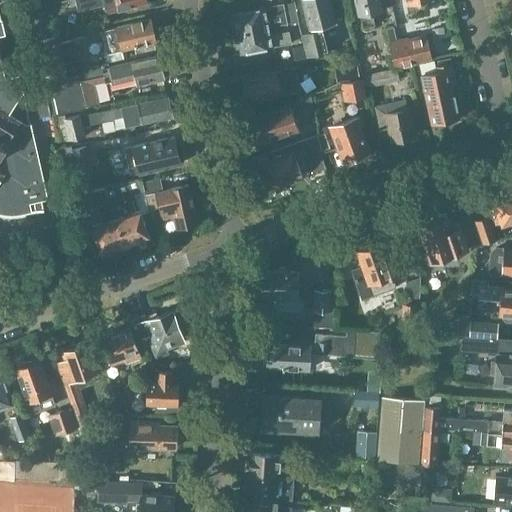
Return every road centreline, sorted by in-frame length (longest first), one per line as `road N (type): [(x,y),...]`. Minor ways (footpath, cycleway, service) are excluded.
road 1 (residential): [(232,254),(511,159)]
road 2 (residential): [(210,511),(232,254)]
road 3 (residential): [(232,254),(197,0)]
road 4 (residential): [(0,329),(232,254)]
road 5 (residential): [(511,129),(478,0)]
